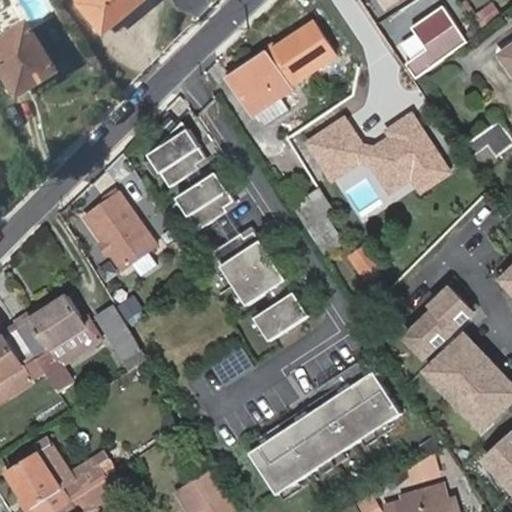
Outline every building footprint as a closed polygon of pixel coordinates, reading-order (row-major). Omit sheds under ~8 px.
[(98,31),(137,0),(77,0),(75,1),(98,31)] [(480,32),(504,15),(494,1),(470,18),(480,32)] [(416,78),(468,41),(443,6),(411,27),(424,49),(405,62),(416,78)] [(0,35),(0,74),(11,92),(27,84),(30,89),(55,73),(23,22),(0,35)] [(300,80),(302,82),(339,56),(315,23),(278,47),(280,49),(269,55),(290,87),(300,80)] [(511,47),(500,56),(511,73),(511,47)] [(250,65),(267,53),(266,51),(228,75),(233,82),(253,69),(250,65)] [(254,114),(291,89),(290,87),(269,55),(267,53),(250,65),(253,69),(233,82),(254,114)] [(269,124),(291,106),(283,97),(262,115),(269,124)] [(348,117),(310,142),(334,178),(362,159),(376,162),(393,188),(416,173),(425,188),(452,170),(415,113),(390,129),(394,136),(379,146),(366,144),(348,117)] [(184,121),(150,154),(172,188),(201,169),(199,164),(207,159),(200,149),(202,148),(190,130),(184,121)] [(511,138),(500,122),(466,147),(482,169),(511,147),(511,138)] [(219,172),(180,199),(201,230),(215,221),(215,222),(230,212),(227,208),(237,201),(230,192),(231,190),(219,172)] [(298,208),(328,255),(348,243),(329,214),(337,209),(325,191),(298,208)] [(126,192),(90,214),(124,269),(160,247),(126,192)] [(459,224),(482,270),(504,259),(490,230),(507,221),(499,204),(459,224)] [(229,242),(215,251),(236,284),(236,283),(275,258),(263,239),(262,240),(256,230),(245,237),(243,232),(229,241),(229,242)] [(353,257),(367,278),(383,267),(370,246),(353,257)] [(275,258),(236,283),(251,305),(269,292),(270,292),(290,279),(275,258)] [(443,309),(411,338),(429,358),(478,312),(454,286),(436,302),(443,309)] [(313,314),(298,291),(258,317),(273,340),(313,314)] [(40,359),(62,392),(76,383),(54,350),(90,327),(70,296),(46,312),(50,317),(37,325),(34,320),(20,329),(40,359)] [(155,359),(122,305),(103,317),(138,371),(155,359)] [(46,312),(34,320),(37,325),(50,317),(46,312)] [(0,386),(40,359),(20,329),(6,338),(9,343),(0,349),(0,386)] [(511,403),(511,379),(469,335),(431,372),(486,429),(511,403)] [(6,338),(0,341),(0,349),(9,343),(6,338)] [(216,366),(230,387),(258,368),(244,347),(216,366)] [(410,421),(383,379),(259,460),(287,502),(410,421)] [(39,449),(41,453),(67,491),(80,481),(54,440),(39,449)] [(511,442),(492,461),(511,482),(511,442)] [(62,511),(109,482),(122,475),(113,461),(80,481),(67,491),(41,453),(12,472),(28,497),(33,494),(41,506),(36,509),(37,511),(62,511)] [(413,464),(419,483),(444,476),(439,457),(413,464)] [(92,511),(118,496),(109,482),(62,511),(92,511)] [(191,503),(197,511),(206,511),(230,497),(222,484),(191,503)] [(455,511),(452,502),(444,504),(440,488),(406,498),(407,503),(390,508),(390,511),(455,511)] [(242,511),(247,509),(242,500),(237,493),(230,497),(206,511),(242,511)] [(33,494),(28,497),(36,509),(41,506),(33,494)]
